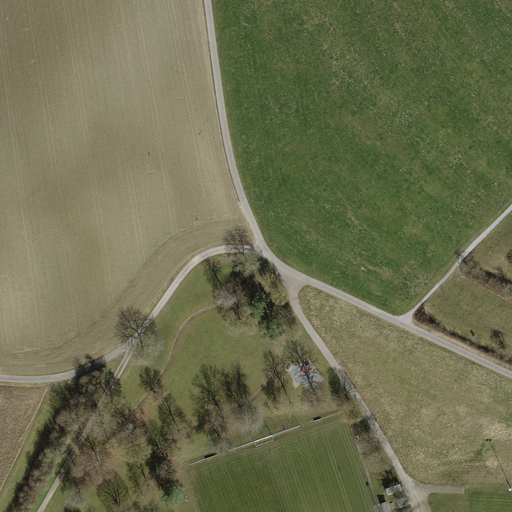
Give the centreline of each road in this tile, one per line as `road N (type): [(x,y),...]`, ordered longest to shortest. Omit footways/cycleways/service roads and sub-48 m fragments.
road 1 (track): [(265,254),(423,511)]
road 2 (track): [(208,0),(241,196),(265,254)]
road 3 (track): [(40,511),(139,337)]
road 4 (track): [(139,337),(190,262),(234,248),(265,254)]
road 5 (track): [(403,324),(511,210)]
road 6 (track): [(403,324),(265,254)]
road 7 (track): [(0,380),(51,380),(87,369),(139,337)]
